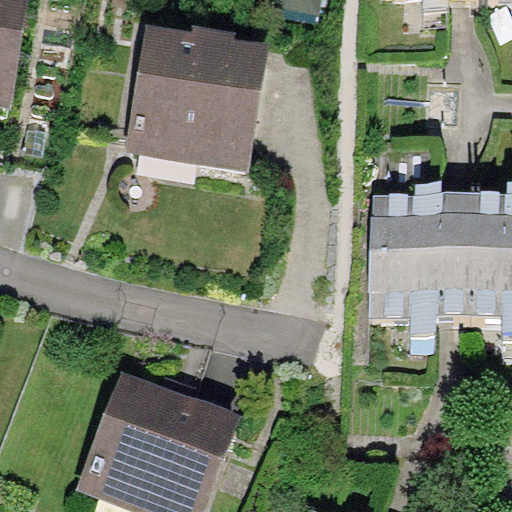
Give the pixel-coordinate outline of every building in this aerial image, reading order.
[(511,0),(386,0),(386,4),(511,9),(511,0)] [(0,120),(14,123),(37,10),(0,2),(0,120)] [(159,42),(135,161),(253,184),(276,65),(246,60),(250,40),(207,31),(203,51),(159,42)] [(511,213),(467,211),(378,207),(371,328),(457,333),(511,335),(511,213)] [(127,389),(81,503),(104,511),(217,511),(247,438),(127,389)]
